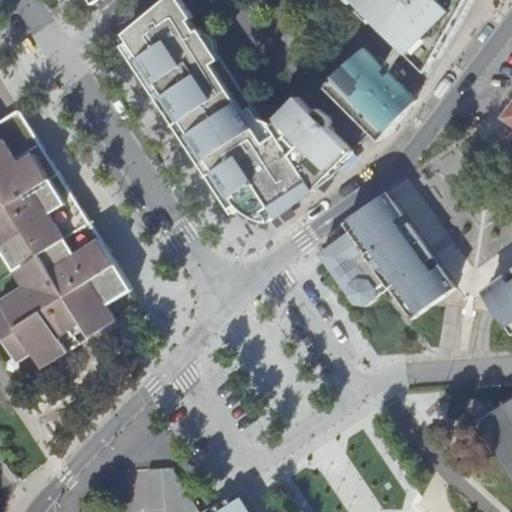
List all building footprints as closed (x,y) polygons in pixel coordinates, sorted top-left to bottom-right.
[(226,197),(237,214),(246,209),(251,213),(260,219),(273,222),(279,218),(317,190),(334,171),(335,172),(341,164),(355,149),(354,149),(334,129),(322,117),(327,112),(323,108),(318,113),(312,107),(306,113),(295,105),(273,127),(266,128),(203,29),(200,31),(193,19),(196,17),(184,0),(169,0),(119,38),(124,46),(140,69),(156,93),(161,101),(186,138),(191,144),(197,154),(226,197)] [(477,0),(359,0),(360,0),(367,0),(373,5),(382,14),(380,20),(413,54),(425,66),(435,64),(441,63),(477,0)] [(416,108),(419,101),(398,80),(394,76),(376,69),(380,62),(368,50),(332,88),(374,129),(385,140),(416,108)] [(303,97),(295,105),(306,113),(312,107),(303,97)] [(58,166),(22,108),(0,122),(0,248),(2,247),(27,286),(4,301),(9,309),(0,315),(0,324),(23,360),(36,351),(46,367),(65,355),(77,347),(121,319),(110,303),(136,286),(105,238),(67,180),(58,166)] [(389,283),(394,289),(417,319),(439,303),(454,291),(458,288),(442,266),(435,271),(429,263),(420,250),(427,246),(409,221),(402,226),(398,220),(405,215),(395,201),(322,254),(327,260),(329,264),(335,272),(340,278),(360,305),(371,306),(380,299),(380,290),(389,283)] [(511,278),(507,272),(485,289),(488,292),(511,326),(511,278)] [(511,393),(490,408),(478,415),(476,416),(511,472),(511,393)] [(221,503),(206,511),(261,511),(246,489),(221,503)]
